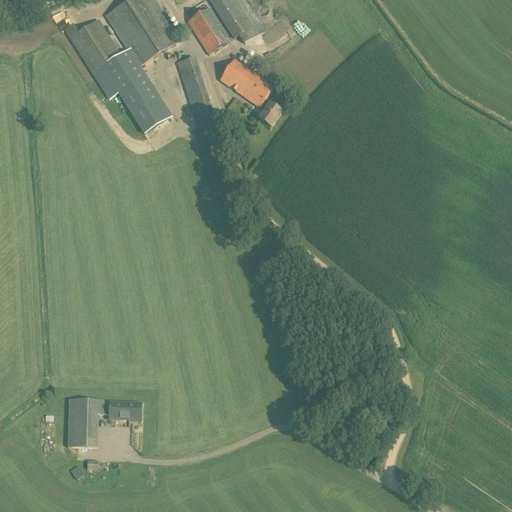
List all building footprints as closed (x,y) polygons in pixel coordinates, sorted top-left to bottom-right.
[(99,22),(78,35),(72,26),(65,31),(108,100),(117,95),(144,137),(172,119),(140,68),(181,42),(154,0),(133,0),(106,18),(128,52),(121,56),(99,22)] [(244,46),(265,32),(245,0),(208,0),(234,40),(239,37),(244,46)] [(209,57),(230,43),(210,10),(188,24),(209,57)] [(216,123),(199,68),(196,59),(175,65),(177,71),(180,70),(198,129),(216,123)] [(275,109),(265,102),(274,89),(235,61),(220,82),(260,110),(260,109),(265,113),(259,121),(271,129),(282,113),(286,108),(279,103),(275,109)] [(212,160),(220,196),(231,194),(228,179),(235,178),(230,156),(212,160)] [(109,407),(104,407),(104,403),(70,402),(68,449),(96,450),(97,416),(103,416),(103,414),(109,414),(109,421),(133,422),(133,423),(141,423),(142,405),(110,404),(109,407)] [(57,415),(43,414),(43,433),(56,433),(57,415)] [(98,472),(98,462),(88,462),(87,471),(98,472)] [(77,482),(85,477),(78,467),(71,472),(77,482)]
